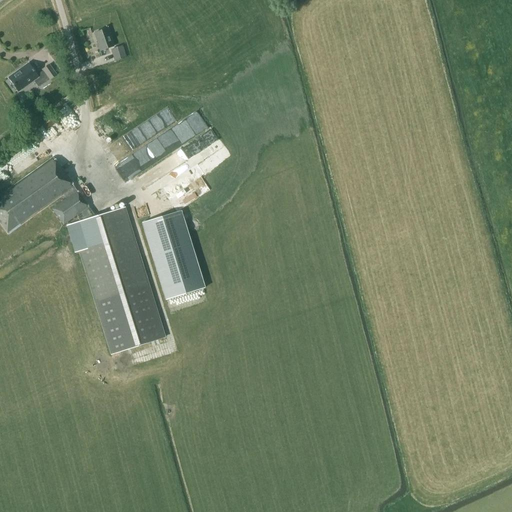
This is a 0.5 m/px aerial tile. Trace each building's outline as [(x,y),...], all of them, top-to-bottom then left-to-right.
[(107,29),(95,33),(99,45),(98,45),(100,52),(113,47),(107,29)] [(127,57),(123,45),(111,49),(114,61),(127,57)] [(50,80),(56,75),(49,65),(43,69),(44,70),(37,75),(29,64),(8,79),(18,92),(33,81),(38,87),(49,79),(50,80)] [(143,127),(150,138),(162,131),(161,129),(170,124),(164,114),(143,127)] [(95,216),(53,157),(0,194),(0,223),(8,234),(63,195),(66,198),(50,209),(63,226),(77,215),(79,221),(66,225),(75,253),(78,251),(111,354),(165,337),(124,207),(95,216)] [(180,211),(142,223),(166,299),(204,287),(180,211)]
